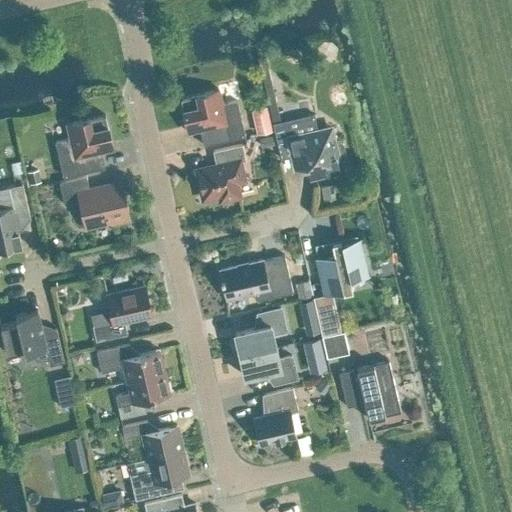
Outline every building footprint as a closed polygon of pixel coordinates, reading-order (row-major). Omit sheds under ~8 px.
[(221,101),(218,87),(179,96),(187,130),(199,127),(202,143),(244,133),(235,98),(221,101)] [(313,111),(272,121),(280,157),(291,154),(294,165),(306,163),(309,175),(340,168),(336,153),(341,152),(343,149),(341,141),(339,139),(335,123),(317,127),(313,111)] [(62,174),(103,165),(100,149),(112,147),(104,113),(65,121),(69,136),(54,139),(62,174)] [(238,193),(235,179),(243,177),(239,159),(245,158),(241,142),(212,148),(215,163),(195,168),(202,196),(218,192),(219,197),(238,193)] [(28,183),(39,181),(37,169),(26,171),(28,183)] [(88,188),(85,173),(58,180),(62,199),(78,195),(81,210),(79,211),(82,226),(98,222),(97,220),(110,217),(111,222),(128,218),(119,179),(119,181),(88,188)] [(20,241),(15,220),(29,217),(21,181),(0,186),(0,247),(21,242),(20,241)] [(356,236),(355,233),(314,243),(317,254),(313,255),(322,293),(312,295),(320,332),(340,328),(331,290),(342,288),(342,290),(351,288),(348,277),(368,273),(360,235),(356,236)] [(291,289),(283,253),(262,258),(261,257),(219,267),(225,296),(253,290),(255,298),(291,289)] [(95,338),(126,331),(123,319),(150,313),(143,283),(106,292),(112,319),(91,323),(95,338)] [(234,353),(274,343),(271,331),(285,328),(280,306),(256,311),(259,324),(233,330),(236,343),(232,344),(234,353)] [(41,328),(37,308),(14,313),(16,319),(0,322),(0,327),(5,351),(22,347),(23,352),(25,352),(36,358),(47,356),(48,363),(63,359),(55,325),(41,328)] [(326,355),(348,350),(343,328),(321,333),(326,355)] [(309,369),(326,365),(318,335),(302,339),(309,369)] [(125,378),(163,369),(158,347),(131,353),(128,341),(95,349),(100,370),(122,365),(125,378)] [(274,343),(234,353),(236,362),(241,361),(243,374),(269,368),(272,381),(296,376),(291,353),(277,356),(274,343)] [(399,409),(387,358),(355,365),(357,373),(353,374),(352,366),(337,370),(345,404),(360,401),(359,397),(362,396),(367,416),(399,409)] [(163,369),(125,378),(128,390),(114,393),(119,416),(144,410),(141,398),(169,392),(163,369)] [(75,371),(59,372),(61,400),(76,399),(75,371)] [(323,393),(331,383),(323,376),(315,386),(323,393)] [(259,441),(294,433),(289,409),(296,408),(291,385),(262,392),(267,412),(253,416),(259,441)] [(146,456),(182,447),(176,423),(159,427),(146,418),(121,424),(124,435),(141,431),(146,456)] [(182,447),(146,456),(149,468),(129,473),(134,497),(163,490),(183,486),(180,472),(187,471),(182,447)] [(116,502),(113,488),(100,491),(103,504),(116,502)] [(183,504),(180,491),(143,500),(145,511),(196,511),(194,501),(183,504)]
